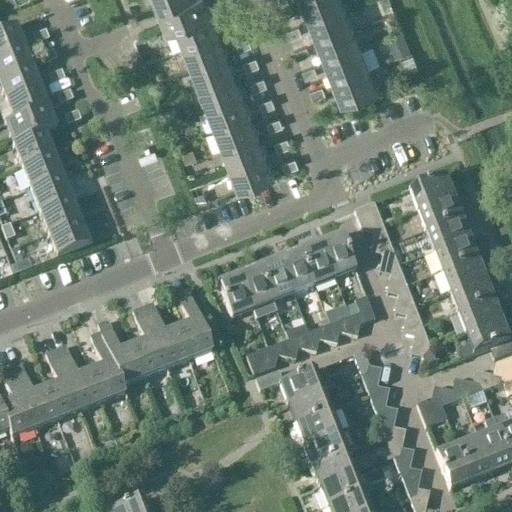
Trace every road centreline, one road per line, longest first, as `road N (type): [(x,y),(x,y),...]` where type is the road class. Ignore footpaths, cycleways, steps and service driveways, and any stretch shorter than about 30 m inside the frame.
road 1 (residential): [(163,255),(332,195),(256,0)]
road 2 (residential): [(163,255),(111,118),(92,103),(53,0)]
road 3 (residential): [(0,322),(163,255)]
